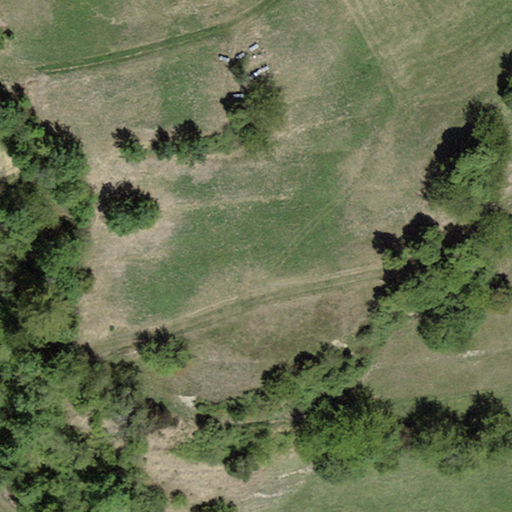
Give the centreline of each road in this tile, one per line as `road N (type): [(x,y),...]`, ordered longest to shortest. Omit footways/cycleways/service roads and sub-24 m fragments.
road 1 (track): [(511,180),(400,254),(266,309),(133,350),(70,344),(0,268)]
road 2 (track): [(281,0),(217,38),(0,82)]
